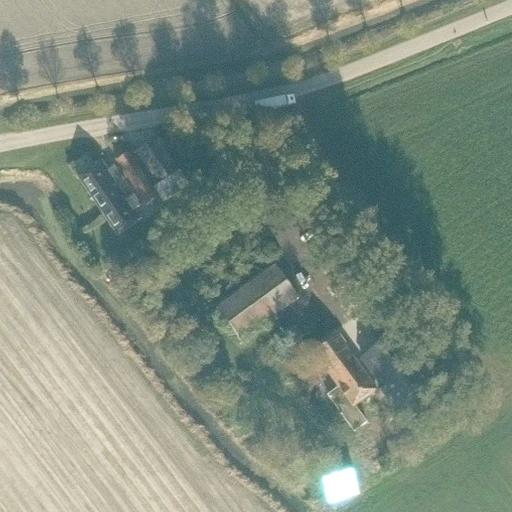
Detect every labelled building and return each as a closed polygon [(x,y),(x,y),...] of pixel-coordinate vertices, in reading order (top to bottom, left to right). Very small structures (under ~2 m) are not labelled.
[(219,147),(226,142),(216,128),(209,133),(219,147)] [(178,171),(157,139),(135,153),(156,186),(178,171)] [(137,191),(149,183),(128,153),(117,161),(137,191)] [(128,200),(121,191),(127,187),(114,168),(108,172),(101,162),(78,178),(105,217),(128,200)] [(189,187),(179,172),(153,189),(163,204),(189,187)] [(149,183),(137,191),(147,206),(159,198),(149,183)] [(105,217),(118,236),(142,220),(135,210),(141,207),(133,196),(128,200),(105,217)] [(241,342),(299,299),(274,267),(217,311),(241,342)] [(335,332),(312,349),(340,388),(327,397),(331,403),(337,411),(354,434),(355,433),(367,424),(355,407),(377,391),(335,332)] [(399,411),(435,385),(398,334),(362,360),(399,411)]
